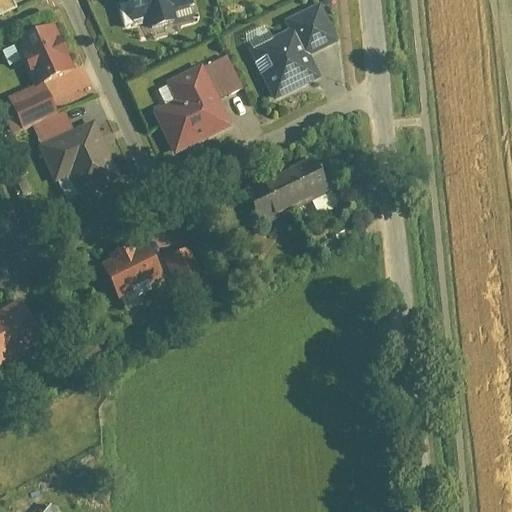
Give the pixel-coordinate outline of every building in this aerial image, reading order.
[(195,26),(187,0),(125,0),(128,7),(119,10),(125,31),(149,25),(151,31),(173,25),(175,32),(195,26)] [(267,34),(228,54),(252,101),(294,80),(284,59),(315,43),(297,7),(262,25),(267,34)] [(45,25),(1,45),(22,91),(66,71),(45,25)] [(153,105),(130,116),(150,157),(216,125),(186,64),(143,85),(153,105)] [(89,121),(27,149),(44,184),(58,178),(70,202),(116,181),(89,121)] [(291,159),(251,180),(270,216),(310,196),(291,159)] [(251,180),(211,200),(230,237),(270,216),(251,180)] [(161,308),(194,293),(164,224),(98,253),(116,293),(148,279),(161,308)] [(7,303),(0,306),(0,364),(32,346),(7,303)] [(100,511),(63,481),(37,511),(100,511)]
